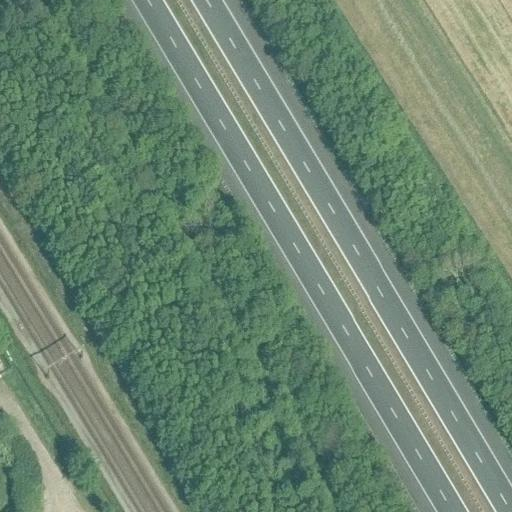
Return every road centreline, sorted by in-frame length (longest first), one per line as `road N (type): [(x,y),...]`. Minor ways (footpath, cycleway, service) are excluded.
road 1 (motorway): [(138,0),(447,511)]
road 2 (motorway): [(505,511),(196,0)]
road 3 (track): [(331,511),(41,0)]
road 4 (track): [(308,0),(511,320)]
